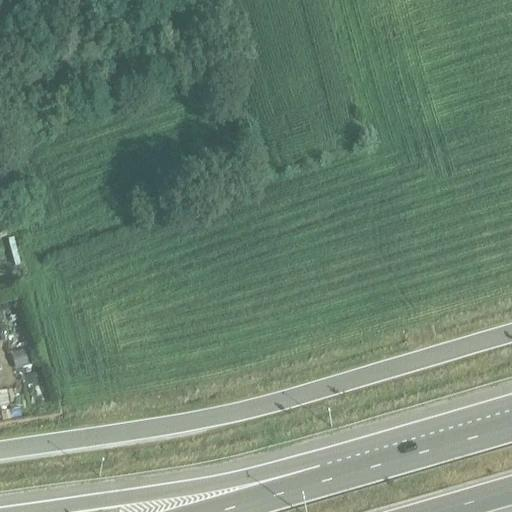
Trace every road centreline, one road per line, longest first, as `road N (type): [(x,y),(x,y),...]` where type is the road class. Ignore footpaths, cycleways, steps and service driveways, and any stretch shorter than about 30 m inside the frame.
road 1 (tertiary): [(0,452),(204,419),(511,331)]
road 2 (motorway): [(326,480),(247,480),(30,511)]
road 3 (motorway): [(511,426),(326,480)]
